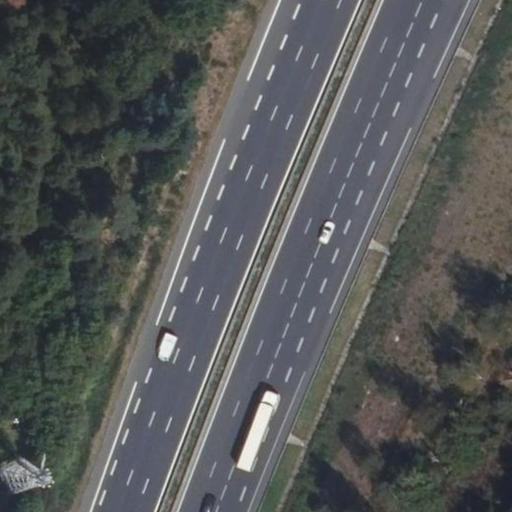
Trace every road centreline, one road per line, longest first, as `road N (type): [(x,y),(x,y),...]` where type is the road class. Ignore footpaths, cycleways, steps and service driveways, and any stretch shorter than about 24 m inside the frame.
road 1 (motorway): [(215,511),(344,172),(420,0)]
road 2 (motorway): [(320,0),(258,143),(126,511)]
